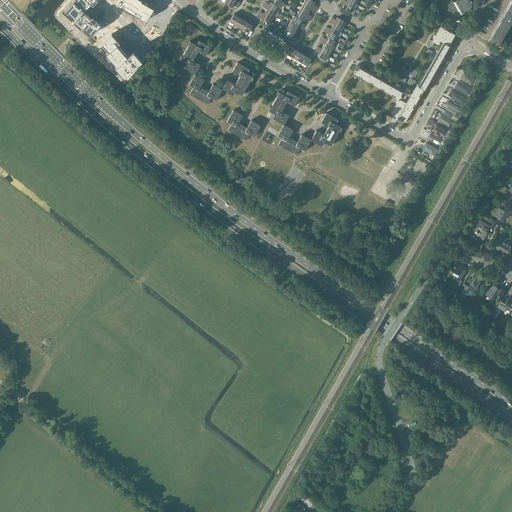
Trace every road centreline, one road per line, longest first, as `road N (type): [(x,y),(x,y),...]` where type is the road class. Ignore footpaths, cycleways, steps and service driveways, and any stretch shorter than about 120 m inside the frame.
road 1 (trunk): [(511,403),(209,194),(0,3)]
road 2 (trunk): [(0,22),(203,205),(511,417)]
road 3 (unclassified): [(397,511),(412,468),(379,355),(425,280)]
road 4 (residential): [(328,96),(362,27),(315,0)]
